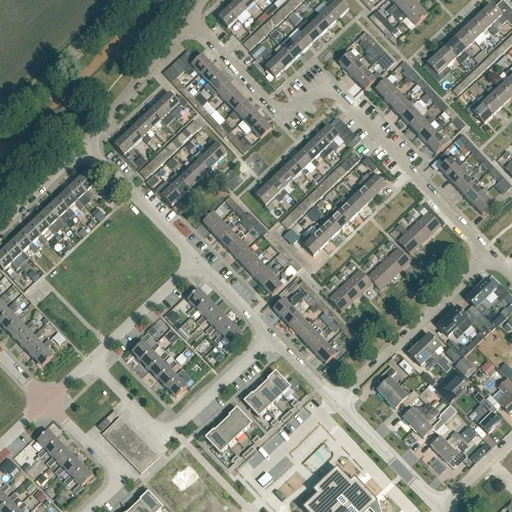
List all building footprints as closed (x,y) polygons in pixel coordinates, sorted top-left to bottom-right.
[(246,13),(256,4),(251,0),(238,0),(236,2),(246,13)] [(276,9),(285,0),(284,0),(276,0),(272,5),(276,9)] [(295,10),(300,6),(294,0),(292,0),(289,3),(295,10)] [(329,9),(340,20),(349,11),(339,0),(329,9)] [(368,9),(372,6),(366,0),(364,0),(362,2),(368,9)] [(392,16),(408,0),(390,0),(395,5),(387,12),(391,17),(392,16)] [(407,19),(419,8),(411,0),(408,0),(392,16),(400,25),(407,19)] [(498,14),(507,6),(503,1),(494,10),(498,14)] [(237,21),(246,13),(236,2),(227,11),(237,21)] [(291,14),(295,10),(289,3),(285,8),(291,14)] [(498,14),(494,10),(491,6),(481,15),(492,26),(497,22),(502,27),(506,23),(502,18),(498,14)] [(502,18),(511,10),(507,6),(498,14),(502,18)] [(286,18),(291,14),(285,8),(280,12),(286,18)] [(419,8),(407,19),(415,28),(427,17),(419,8)] [(330,28),(340,20),(329,9),(320,18),(330,28)] [(506,23),(511,17),(511,11),(511,10),(502,18),(506,23)] [(228,30),(237,21),(227,11),(218,20),(228,30)] [(282,23),(286,18),(280,12),(276,16),(282,23)] [(492,27),(492,26),(481,15),(472,23),(483,35),(487,31),(494,38),(499,33),(492,27)] [(277,27),(282,23),(276,16),(271,20),(277,27)] [(376,26),(379,22),(373,16),(370,19),(376,26)] [(321,37),(330,28),(320,18),(311,26),(321,37)] [(272,31),(277,27),(271,20),(266,25),(272,31)] [(474,43),(483,35),(472,23),(463,32),(474,43)] [(268,36),(272,31),(266,25),(262,29),(268,36)] [(384,35),(388,32),(381,25),(378,28),(384,35)] [(312,46),(321,37),(311,26),(302,35),(312,46)] [(263,40),(268,36),(262,29),(257,33),(263,40)] [(396,31),(392,35),(396,40),(401,35),(396,31)] [(465,52),(474,43),(463,32),(454,40),(465,52)] [(259,44),(263,40),(257,33),(252,38),(259,44)] [(392,44),(396,41),(390,34),(386,37),(392,44)] [(303,54),(312,46),(302,35),(293,43),(303,54)] [(371,47),(375,43),(369,37),(365,41),(371,47)] [(254,49),(259,44),(252,38),(248,42),(254,49)] [(293,43),(288,39),(279,47),(283,52),(294,63),(303,54),(293,43)] [(470,57),(465,52),(454,40),(445,48),(456,60),(461,55),(466,61),(470,57)] [(249,53),(254,49),(248,42),(243,46),(249,53)] [(507,51),(511,47),(507,42),(502,46),(507,51)] [(256,61),(266,51),(260,46),(250,55),(256,61)] [(379,57),(384,53),(378,46),(373,50),(379,57)] [(502,55),(507,51),(502,46),(498,50),(502,55)] [(294,63),(283,52),(279,47),(274,52),(278,57),(274,61),(284,71),(294,63)] [(447,69),(456,60),(445,48),(436,57),(447,69)] [(498,60),(502,55),(498,50),(493,55),(498,60)] [(193,65),(197,61),(189,52),(185,56),(193,65)] [(348,74),(359,64),(358,63),(361,60),(357,56),(354,59),(350,55),(339,65),(348,74)] [(386,55),(378,63),(387,72),(391,68),(395,65),(386,55)] [(493,64),(498,60),(493,55),(489,59),(493,64)] [(189,69),(192,66),(193,65),(185,56),(181,59),(189,69)] [(201,76),(211,66),(203,56),(197,61),(193,65),(192,66),(189,69),(185,72),(184,73),(189,78),(194,72),(196,70),(201,76)] [(284,71),(274,61),(270,56),(266,60),(270,64),(265,69),(275,80),(284,71)] [(438,77),(447,69),(436,57),(427,66),(438,77)] [(185,72),(189,69),(181,59),(176,63),(185,72)] [(489,68),(493,64),(489,59),(484,63),(489,68)] [(181,76),(184,73),(185,72),(176,63),(172,67),(181,76)] [(484,72),(489,68),(484,63),(480,67),(484,72)] [(356,83),(367,73),(359,64),(348,74),(356,83)] [(409,77),(413,73),(405,64),(401,68),(406,73),(403,75),(407,80),(409,77)] [(209,85),(220,75),(211,66),(201,76),(209,85)] [(177,80),(181,76),(172,67),(168,71),(177,80)] [(480,76),(484,72),(480,67),(475,72),(480,76)] [(173,84),(177,80),(168,71),(164,75),(173,84)] [(367,73),(356,83),(365,93),(376,83),(381,78),(376,72),(371,77),(367,73)] [(475,81),(480,76),(475,72),(471,76),(475,81)] [(409,77),(415,83),(419,79),(413,73),(409,77)] [(218,94),(229,84),(220,75),(209,85),(218,94)] [(471,85),(475,81),(471,76),(466,80),(471,85)] [(511,99),(511,83),(509,80),(504,85),(499,79),(495,84),(500,89),(511,101),(511,99)] [(466,89),(471,85),(466,80),(462,84),(466,89)] [(395,91),(399,87),(395,83),(391,87),(386,81),(375,92),(384,101),(395,91)] [(424,92),(428,88),(422,82),(418,86),(424,92)] [(182,93),(186,89),(180,83),(176,87),(182,93)] [(226,103),(237,93),(229,84),(218,94),(226,103)] [(462,93),(466,89),(462,84),(457,89),(462,93)] [(511,101),(500,89),(495,93),(490,88),(486,92),(491,97),(501,109),(511,101)] [(457,98),(462,93),(457,89),(452,93),(457,98)] [(404,100),(395,91),(384,101),(393,110),(404,100)] [(432,102),(437,98),(431,91),(426,95),(432,102)] [(190,102),(195,98),(189,92),(184,96),(190,102)] [(235,112),(246,102),(237,93),(226,103),(235,112)] [(180,105),(170,94),(160,103),(171,114),(178,122),(182,118),(175,109),(180,105)] [(492,118),(501,109),(491,97),(485,102),(481,98),(478,102),(481,106),(492,118)] [(401,119),(412,109),(404,100),(393,110),(401,119)] [(441,111),(445,107),(439,100),(435,104),(441,111)] [(199,112),(203,108),(197,101),(193,105),(199,112)] [(244,122),(254,112),(246,102),(235,112),(230,117),(235,122),(240,118),(244,122)] [(171,114),(160,103),(151,111),(161,122),(171,114)] [(418,103),(412,109),(401,119),(410,129),(421,118),(424,115),(427,113),(418,103)] [(483,126),(492,118),(481,106),(472,114),(483,126)] [(207,121),(212,117),(206,110),(201,114),(207,121)] [(449,120),(453,116),(448,110),(444,113),(449,120)] [(161,122),(151,111),(142,120),(152,131),(161,122)] [(244,122),(252,131),(263,121),(254,112),(244,122)] [(419,138),(430,128),(429,127),(434,123),(430,118),(425,123),(421,118),(410,129),(419,138)] [(458,129),(462,125),(456,119),(452,123),(458,129)] [(152,142),(147,136),(152,131),(142,120),(133,129),(143,140),(142,140),(147,146),(152,142)] [(216,130),(220,126),(214,120),(210,124),(216,130)] [(263,121),(252,131),(261,140),(272,130),(263,121)] [(190,126),(197,132),(201,128),(195,122),(190,126)] [(336,135),(345,127),(340,123),(332,131),(336,135)] [(192,137),(197,132),(190,126),(186,130),(192,137)] [(333,143),(338,138),(328,127),(319,136),(334,152),(335,153),(339,149),(333,143)] [(340,139),(349,131),(345,127),(336,135),(340,139)] [(427,147),(438,137),(443,132),(438,127),(433,131),(430,128),(419,138),(427,147)] [(134,148),(142,140),(143,140),(133,129),(123,137),(134,148)] [(225,139),(229,135),(223,129),(219,133),(225,139)] [(187,141),(192,137),(186,130),(181,135),(187,141)] [(344,143),(352,135),(349,131),(340,139),(344,143)] [(183,145),(187,141),(181,135),(177,139),(183,145)] [(348,147),(356,139),(352,135),(344,143),(348,147)] [(236,146),(240,142),(234,136),(230,140),(236,146)] [(320,156),(325,161),(334,152),(319,136),(310,145),(320,156)] [(130,157),(128,154),(134,148),(123,137),(114,146),(124,157),(127,160),(130,157)] [(438,137),(427,147),(436,156),(447,146),(451,142),(447,138),(443,142),(438,137)] [(474,149),(463,137),(458,141),(470,153),(474,149)] [(178,150),(183,145),(177,139),(172,143),(178,150)] [(207,153),(218,164),(227,155),(217,144),(212,139),(208,144),(213,149),(207,153)] [(356,139),(348,147),(352,151),(360,143),(356,139)] [(174,154),(178,150),(172,143),(168,147),(174,154)] [(244,155),(249,151),(243,145),(238,149),(244,155)] [(315,161),(320,156),(310,145),(301,154),(311,164),(311,165),(315,169),(319,165),(315,161)] [(169,158),(174,154),(168,147),(163,152),(169,158)] [(218,164),(207,153),(207,154),(203,149),(198,152),(203,157),(198,162),(209,173),(218,164)] [(164,162),(169,158),(163,152),(158,156),(164,162)] [(479,162),(483,158),(477,152),(473,156),(479,162)] [(30,168),(35,163),(26,154),(21,159),(30,168)] [(305,170),(311,165),(311,164),(301,154),(292,162),(302,173),(301,173),(305,177),(309,174),(305,170)] [(349,159),(355,165),(360,161),(354,154),(349,159)] [(447,180),(462,166),(458,162),(454,166),(445,155),(439,161),(444,166),(439,171),(447,180)] [(160,167),(164,162),(158,156),(154,160),(160,167)] [(136,163),(141,168),(147,163),(142,157),(136,163)] [(209,173),(198,162),(193,157),(189,161),(194,166),(189,170),(199,181),(209,173)] [(351,170),(355,165),(349,159),(345,163),(351,170)] [(155,171),(160,167),(154,160),(149,165),(155,171)] [(172,160),(167,165),(171,170),(177,165),(172,160)] [(487,172),(492,167),(486,161),(481,165),(487,172)] [(293,182),(301,173),(302,173),(292,162),(282,171),(293,182)] [(346,174),(351,170),(345,163),(340,167),(346,174)] [(151,175),(155,171),(149,165),(145,169),(151,175)] [(456,189),(467,179),(471,175),(462,166),(447,180),(456,189)] [(342,178),(346,174),(340,167),(336,172),(342,178)] [(146,180),(151,175),(145,169),(140,173),(146,180)] [(190,190),(199,181),(189,170),(180,179),(190,190)] [(496,180),(500,176),(494,170),(490,174),(496,180)] [(287,187),(293,182),(282,171),(273,180),(284,191),(283,191),(288,196),(292,192),(287,187)] [(337,183),(342,178),(336,172),(331,176),(337,183)] [(367,176),(362,181),(367,186),(377,197),(386,188),(376,177),(372,173),(368,176),(367,176)] [(86,194),(88,193),(93,187),(108,203),(111,199),(103,191),(97,184),(95,185),(85,174),(75,183),(86,194)] [(171,188),(181,198),(190,190),(180,179),(176,175),(172,179),(176,183),(174,185),(171,188)] [(333,187),(337,183),(331,176),(327,180),(333,187)] [(465,198),(476,188),(479,185),(475,180),(472,184),(467,179),(456,189),(465,198)] [(505,190),(509,186),(503,179),(499,183),(505,190)] [(284,191),(273,180),(264,188),(274,199),(279,204),(283,201),(278,196),(283,191),(284,191)] [(328,191),(333,187),(327,180),(322,185),(328,191)] [(377,197),(367,186),(362,181),(358,185),(363,190),(357,195),(368,206),(377,197)] [(94,199),(88,193),(86,194),(75,183),(66,192),(77,203),(79,201),(84,196),(90,203),(94,199)] [(161,196),(172,207),(181,198),(171,188),(167,183),(157,192),(161,196)] [(324,195),(328,191),(322,185),(318,189),(324,195)] [(265,208),(274,199),(264,188),(255,197),(265,208)] [(474,207),(484,197),(488,194),(484,190),(480,193),(476,188),(465,198),(474,207)] [(319,200),(324,195),(318,189),(313,193),(319,200)] [(85,208),(79,201),(77,203),(66,192),(57,200),(68,212),(69,210),(75,205),(81,211),(85,208)] [(315,204),(319,200),(313,193),(309,198),(315,204)] [(359,214),(368,206),(357,195),(348,203),(359,214)] [(484,197),(474,207),(482,217),(493,207),(484,197)] [(232,209),(237,205),(230,198),(226,202),(232,209)] [(310,208),(315,204),(309,198),(304,202),(310,208)] [(343,198),(334,206),(336,208),(340,212),(339,212),(349,223),(359,214),(348,203),(343,198)] [(76,217),(69,210),(68,212),(57,200),(48,209),(58,220),(60,219),(66,213),(72,220),(76,217)] [(306,213),(310,208),(304,202),(300,206),(306,213)] [(301,217),(306,213),(300,206),(295,211),(301,217)] [(240,218),(245,213),(239,207),(234,211),(240,218)] [(339,212),(340,212),(336,208),(332,212),(336,215),(330,221),(340,232),(349,223),(339,212)] [(66,225),(60,219),(58,220),(48,209),(39,218),(49,229),(51,227),(57,222),(63,229),(64,228),(66,226),(66,225)] [(297,221),(301,217),(295,211),(291,215),(297,221)] [(101,213),(95,218),(100,223),(105,218),(101,213)] [(212,233),(223,223),(214,213),(203,223),(212,233)] [(252,224),(256,220),(250,214),(245,218),(252,224)] [(418,224),(430,237),(441,228),(428,214),(418,224)] [(292,226),(297,221),(291,215),(286,219),(292,226)] [(57,234),(51,227),(49,229),(39,218),(29,226),(40,238),(42,236),(48,231),(54,237),(57,234)] [(288,230),(292,226),(286,219),(281,223),(288,230)] [(331,240),(340,232),(330,221),(321,230),(331,240)] [(231,232),(232,232),(235,229),(231,224),(227,227),(223,223),(212,233),(221,242),(231,232)] [(260,234),(265,229),(259,223),(254,227),(260,234)] [(420,247),(430,237),(418,224),(408,234),(420,247)] [(331,240),(321,230),(317,225),(313,229),(317,233),(312,238),(322,249),(331,240)] [(20,235),(31,246),(33,245),(38,239),(45,246),(48,243),(42,236),(40,238),(29,226),(20,235)] [(291,231),(286,237),(294,246),(300,240),(291,231)] [(236,237),(232,232),(231,232),(221,242),(229,251),(240,241),(244,238),(240,233),(236,237)] [(269,243),(273,239),(267,232),(262,236),(269,243)] [(312,238),(306,232),(302,236),(308,242),(302,247),(313,258),(322,249),(312,238)] [(410,257),(420,247),(408,234),(398,244),(410,257)] [(39,251),(33,245),(31,246),(20,235),(11,244),(22,255),(23,253),(29,248),(35,255),(39,251)] [(249,250),(240,241),(229,251),(238,261),(249,250)] [(277,252),(281,248),(276,241),(271,245),(277,252)] [(30,260),(23,253),(22,255),(11,244),(2,252),(13,264),(14,262),(20,257),(26,263),(30,260)] [(238,261),(246,270),(257,260),(261,256),(257,252),(255,254),(251,249),(249,250),(238,261)] [(388,260),(400,273),(411,263),(398,250),(388,260)] [(286,261),(290,257),(284,251),(280,255),(286,261)] [(20,269),(14,262),(13,264),(2,252),(0,254),(0,269),(3,273),(11,265),(17,272),(20,269)] [(272,261),(282,268),(286,263),(277,255),(272,261)] [(255,279),(266,269),(257,260),(246,270),(255,279)] [(297,273),(302,269),(293,260),(288,264),(297,273)] [(390,283),(400,273),(388,260),(378,270),(390,283)] [(255,279),(264,288),(275,278),(279,274),(276,270),(274,272),(268,267),(266,269),(255,279)] [(380,293),(390,283),(378,270),(367,279),(373,285),(380,293)] [(373,285),(367,279),(367,280),(360,272),(350,281),(363,294),(373,285)] [(275,278),(264,288),(273,298),(287,284),(284,280),(280,284),(275,278)] [(353,304),(363,294),(350,281),(340,291),(353,304)] [(475,291),(486,301),(492,295),(501,303),(504,300),(511,307),(511,305),(511,299),(509,296),(509,295),(500,286),(495,292),(485,281),(475,291)] [(305,293),(309,289),(303,282),(299,286),(305,293)] [(197,312),(208,301),(199,291),(187,302),(195,310),(188,316),(192,319),(198,313),(197,312)] [(342,314),(353,304),(340,291),(329,301),(342,314)] [(486,301),(475,291),(466,300),(479,314),(474,318),(485,329),(488,333),(493,328),(482,317),(492,307),(486,301)] [(314,302),(318,298),(312,292),(308,296),(314,302)] [(0,321),(9,312),(7,311),(2,305),(8,299),(5,295),(0,300),(0,303),(0,321)] [(273,310),(282,320),(293,310),(296,307),(292,303),(289,306),(284,300),(273,310)] [(205,321),(217,310),(208,301),(197,312),(198,313),(203,319),(197,325),(200,328),(207,322),(205,321)] [(322,311),(327,307),(321,301),(316,305),(322,311)] [(18,322),(16,320),(11,314),(17,308),(14,304),(7,311),(9,312),(0,321),(0,325),(7,332),(18,322)] [(306,315),(297,306),(296,307),(293,310),(282,320),(291,329),(302,319),(306,315)] [(447,319),(463,335),(471,327),(465,322),(467,320),(456,309),(454,311),(454,310),(451,313),(452,314),(447,319)] [(214,329),(225,318),(217,310),(205,321),(207,322),(212,328),(206,334),(209,337),(216,331),(214,329)] [(331,321),(335,316),(329,310),(325,314),(331,321)] [(171,311),(165,317),(171,324),(177,319),(171,311)] [(27,331),(25,329),(20,323),(26,317),(23,314),(16,320),(18,322),(7,332),(15,341),(27,331)] [(223,338),(234,327),(225,318),(214,329),(216,331),(221,336),(215,343),(218,346),(225,340),(223,338)] [(480,334),(485,329),(474,318),(469,323),(480,334)] [(300,338),(310,328),(314,324),(310,320),(306,324),(302,319),(291,329),(300,338)] [(340,330),(344,326),(338,319),(333,323),(340,330)] [(458,340),(463,335),(447,319),(442,323),(441,322),(438,325),(439,327),(437,328),(448,339),(453,334),(458,340)] [(35,340),(34,338),(28,332),(35,326),(31,323),(25,329),(27,331),(15,341),(24,350),(35,340)] [(223,338),(225,340),(230,345),(223,352),(227,355),(234,348),(233,347),(243,337),(234,327),(223,338)] [(153,328),(147,334),(151,338),(157,333),(153,328)] [(308,347),(319,337),(322,334),(319,330),(315,333),(310,328),(300,338),(308,347)] [(348,339),(352,335),(347,328),(342,332),(348,339)] [(44,349),(43,347),(37,341),(44,335),(40,332),(34,338),(35,340),(24,350),(33,360),(44,349)] [(172,334),(168,338),(173,344),(177,340),(172,334)] [(58,335),(53,339),(60,346),(65,342),(58,335)] [(152,353),(150,351),(144,345),(151,339),(148,336),(141,343),(142,344),(132,354),(141,364),(152,353)] [(317,356),(328,346),(319,337),(308,347),(317,356)] [(428,337),(418,346),(446,375),(451,370),(447,366),(449,364),(443,357),(441,359),(440,360),(435,354),(440,349),(428,337)] [(481,342),(477,338),(471,344),(475,348),(481,342)] [(44,349),(33,360),(42,369),(53,358),(46,350),(52,344),(49,341),(43,347),(44,349)] [(446,346),(450,350),(455,355),(459,351),(450,342),(446,346)] [(475,348),(471,344),(465,349),(469,353),(475,348)] [(160,362),(159,360),(153,355),(160,348),(156,345),(150,351),(152,353),(141,364),(149,373),(160,362)] [(328,346),(317,356),(326,366),(337,356),(328,346)] [(431,369),(436,365),(418,346),(408,356),(420,369),(426,363),(431,369)] [(445,354),(456,366),(461,362),(455,355),(450,350),(445,354)] [(169,371),(167,369),(162,363),(169,357),(168,357),(165,354),(159,360),(160,362),(149,373),(158,382),(169,371)] [(463,378),(463,377),(466,380),(476,372),(464,360),(462,362),(461,362),(456,366),(454,368),(463,378)] [(410,378),(415,372),(404,362),(399,367),(410,378)] [(178,380),(176,378),(171,372),(177,366),(174,363),(167,369),(169,371),(158,382),(167,391),(178,380)] [(486,376),(493,368),(488,364),(481,371),(486,376)] [(386,402),(398,389),(390,380),(396,374),(391,369),(381,379),(386,384),(377,392),(386,402)] [(178,380),(167,391),(176,400),(187,389),(180,382),(186,375),(183,371),(176,378),(178,380)] [(268,382),(282,397),(291,389),(275,373),(267,381),(268,382)] [(442,385),(450,394),(463,381),(454,373),(442,385)] [(431,389),(436,385),(426,374),(421,378),(431,389)] [(493,399),(498,404),(509,415),(511,412),(511,385),(508,381),(499,390),(500,391),(493,399)] [(275,405),(282,397),(268,382),(260,389),(275,405)] [(267,412),(275,405),(260,389),(253,396),(252,397),(267,412)] [(409,408),(418,399),(419,398),(414,392),(411,395),(407,391),(403,394),(398,389),(386,402),(395,411),(404,403),(409,408)] [(419,398),(418,399),(423,404),(432,395),(427,389),(419,398)] [(259,420),(267,412),(252,397),(253,396),(252,395),(243,403),(259,420)] [(488,436),(500,425),(490,414),(493,411),(485,402),(474,413),(479,417),(474,422),(488,436)] [(413,430),(434,410),(429,406),(422,413),(423,415),(420,418),(413,411),(403,420),(413,430)] [(446,424),(456,415),(450,409),(448,411),(441,418),(446,424)] [(229,418),(244,434),(252,426),(237,410),(228,418),(229,419),(229,418)] [(434,410),(413,430),(422,440),(432,431),(425,423),(428,420),(430,422),(435,418),(439,414),(434,410)] [(115,413),(107,421),(110,424),(119,416),(115,413)] [(236,441),(244,434),(229,418),(229,419),(222,426),(236,441)] [(116,432),(124,423),(120,419),(112,428),(116,432)] [(102,432),(110,425),(110,424),(107,421),(99,428),(102,432)] [(120,436),(128,427),(124,423),(116,432),(120,436)] [(228,448),(236,441),(222,426),(214,433),(228,448)] [(448,431),(444,426),(436,434),(440,439),(448,431)] [(123,440),(132,431),(128,427),(120,436),(123,440)] [(107,440),(116,432),(112,428),(103,436),(107,440)] [(460,437),(439,457),(448,466),(452,463),(457,468),(466,459),(460,454),(457,457),(453,453),(458,447),(459,448),(462,445),(466,449),(476,438),(468,430),(460,437)] [(127,444),(136,435),(132,431),(123,440),(127,444)] [(46,452),(57,442),(48,432),(37,443),(44,451),(38,457),(41,460),(48,454),(46,452)] [(111,444),(120,436),(116,432),(107,440),(111,444)] [(220,456),(228,448),(214,433),(213,432),(205,440),(220,456)] [(439,457),(460,437),(456,434),(451,439),(452,440),(446,445),(440,439),(431,449),(439,457)] [(131,448),(140,439),(136,435),(127,444),(131,448)] [(115,448),(123,440),(120,436),(111,444),(115,448)] [(135,452),(144,443),(140,439),(131,448),(135,452)] [(119,452),(127,444),(123,440),(115,448),(119,452)] [(55,461),(66,450),(57,442),(46,452),(48,454),(53,460),(47,466),(50,469),(57,463),(55,461)] [(139,455),(147,447),(144,443),(135,452),(139,455)] [(122,456),(131,448),(127,444),(119,452),(122,456)] [(143,459),(151,451),(147,447),(139,455),(143,459)] [(126,460),(135,452),(131,448),(122,456),(126,460)] [(64,470),(75,459),(66,450),(55,461),(57,463),(62,468),(55,475),(59,478),(65,472),(64,470)] [(475,455),(478,457),(472,462),(475,465),(485,455),(481,450),(475,455)] [(146,463),(155,455),(151,451),(143,459),(146,463)] [(130,464),(139,455),(135,452),(126,460),(130,464)] [(134,468),(143,459),(139,455),(130,464),(134,468)] [(146,463),(151,468),(159,459),(155,455),(146,463)] [(73,479),(84,468),(75,459),(64,470),(65,472),(71,478),(64,484),(67,487),(74,481),(73,479)] [(138,472),(146,463),(143,459),(134,468),(138,472)] [(8,460),(4,464),(10,470),(14,467),(8,460)] [(142,476),(151,468),(146,463),(138,472),(142,476)] [(20,473),(15,468),(10,473),(15,477),(20,473)] [(73,479),(74,481),(80,487),(74,493),(77,497),(84,490),(82,488),(93,478),(84,468),(73,479)] [(377,505),(373,500),(354,480),(350,483),(337,470),(312,493),(316,497),(302,510),(303,511),(370,511),(377,505)] [(23,475),(13,484),(19,491),(29,481),(23,475)] [(0,511),(10,503),(9,501),(3,495),(10,489),(6,486),(0,491),(0,492),(2,494),(0,495),(0,511)] [(40,492),(36,497),(41,503),(46,498),(40,492)] [(275,495),(274,495),(282,503),(286,500),(278,492),(275,495)] [(141,502),(149,511),(160,511),(163,510),(148,493),(139,501),(140,502),(141,502)] [(18,511),(19,511),(17,510),(12,505),(19,498),(15,495),(9,501),(10,503),(0,511),(18,511)] [(60,496),(55,501),(59,506),(64,501),(60,496)] [(46,501),(42,505),(46,509),(50,505),(46,501)] [(135,511),(149,511),(141,502),(140,502),(133,509),(135,511)]
